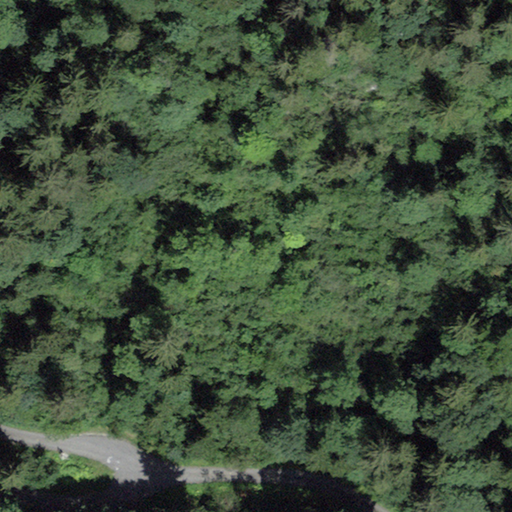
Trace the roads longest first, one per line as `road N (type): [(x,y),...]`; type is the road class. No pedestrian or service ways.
road 1 (track): [(143,474),(288,478),(333,486),(378,511)]
road 2 (track): [(143,474),(137,458),(117,448),(0,435)]
road 3 (track): [(0,496),(114,504),(143,474)]
